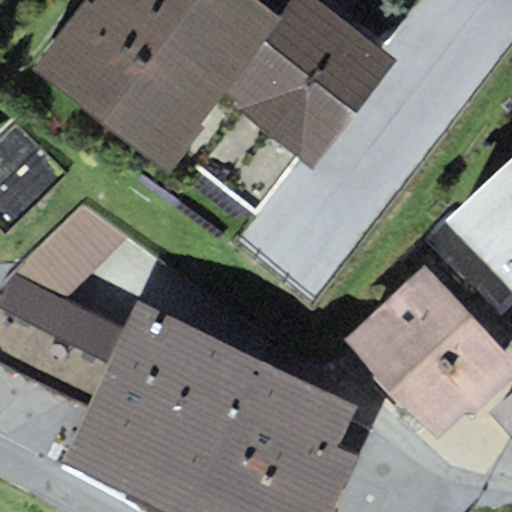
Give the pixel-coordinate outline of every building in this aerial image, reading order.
[(87,0),(44,56),(154,142),(211,69),(305,143),(383,43),(326,0),(87,0)] [(511,155),(463,202),(511,253),(511,155)] [(511,331),(450,260),(377,322),(454,412),(511,363),(511,331)] [(146,302),(72,440),(207,511),(314,511),(349,448),(328,436),(343,407),(146,302)] [(511,387),(493,406),(511,426),(511,387)]
